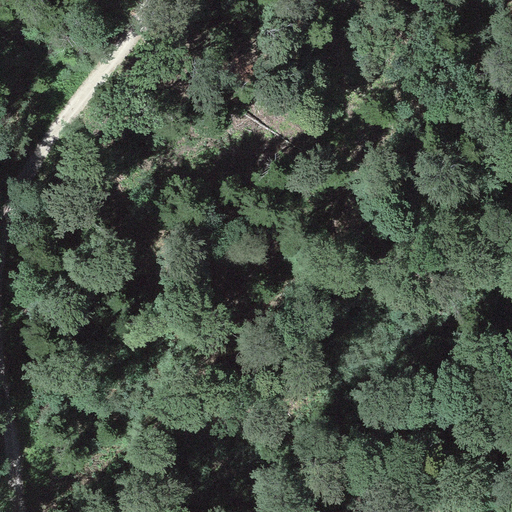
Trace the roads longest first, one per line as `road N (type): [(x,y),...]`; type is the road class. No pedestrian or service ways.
road 1 (track): [(151,0),(115,62),(31,161),(12,197),(0,262)]
road 2 (track): [(0,323),(19,511)]
